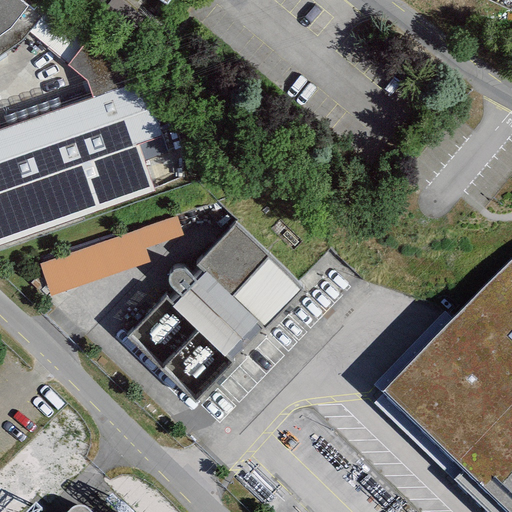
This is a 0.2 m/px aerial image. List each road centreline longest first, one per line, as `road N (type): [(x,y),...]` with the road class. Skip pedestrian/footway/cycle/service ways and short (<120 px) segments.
road 1 (unclassified): [(208,511),(0,310)]
road 2 (residential): [(383,0),(511,100)]
